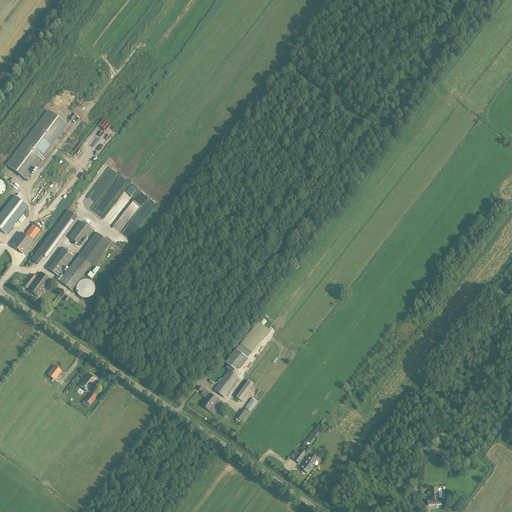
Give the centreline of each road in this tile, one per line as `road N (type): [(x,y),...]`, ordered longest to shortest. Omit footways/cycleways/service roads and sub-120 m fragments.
road 1 (track): [(494,0),(206,374)]
road 2 (track): [(173,0),(28,188)]
road 3 (tertiary): [(177,412),(0,290)]
road 4 (tertiary): [(320,511),(177,412)]
